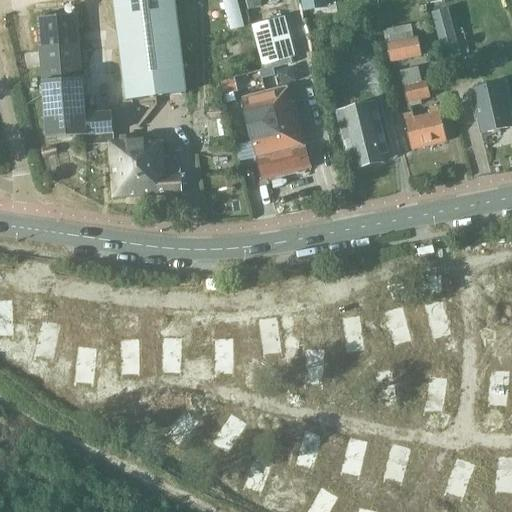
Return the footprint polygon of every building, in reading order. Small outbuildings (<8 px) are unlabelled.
[(172,0),(111,0),(124,101),(185,93),(172,0)] [(237,0),(214,0),(225,39),(247,33),(237,0)] [(322,0),(301,0),(303,10),(323,7),(322,0)] [(446,9),(431,13),(444,60),(459,56),(446,9)] [(45,139),(71,137),(85,136),(86,147),(108,146),(112,201),(181,196),(179,168),(164,169),(162,143),(146,145),(145,141),(113,143),(111,114),(83,116),(75,16),(36,19),(45,139)] [(281,21),(251,29),(262,68),(266,67),(268,77),(291,71),(288,61),(291,61),(281,21)] [(383,30),(387,47),(390,63),(421,56),(418,40),(412,41),(408,25),(383,30)] [(368,29),(349,34),(356,60),(357,60),(365,58),(374,56),(368,29)] [(425,81),(420,82),(416,68),(398,72),(402,87),(407,107),(419,105),(418,101),(429,98),(425,81)] [(233,78),(220,81),(223,93),(236,90),(235,85),(233,78)] [(502,84),(469,92),(476,120),(477,120),(481,135),(511,127),(507,113),(509,113),(502,84)] [(286,89),(240,101),(251,143),(255,159),(261,179),(309,166),(293,104),(290,105),(286,89)] [(429,116),(421,118),(412,120),(410,113),(402,115),(411,151),(445,143),(437,106),(428,108),(429,116)] [(208,109),(209,120),(221,119),(221,108),(208,109)] [(348,131),(358,168),(381,163),(374,133),(376,132),(371,111),(339,119),(342,132),(348,131)] [(54,148),(40,151),(42,159),(56,156),(54,148)] [(500,284),(481,289),(490,324),(510,318),(500,284)] [(445,299),(426,304),(437,339),(456,333),(445,299)] [(21,301),(1,301),(0,337),(21,337),(21,301)] [(402,303),(382,305),(387,341),(407,338),(402,303)] [(363,308),(343,308),(343,344),(363,344),(363,308)] [(64,312),(44,312),(44,347),(64,348),(64,312)] [(142,320),(122,322),(125,358),(145,356),(142,320)] [(291,321),(271,321),(271,357),(291,357),(291,321)] [(165,330),(164,366),(184,367),(185,331),(165,330)] [(241,331),(221,331),(221,367),(241,367),(241,331)] [(86,350),(77,385),(97,390),(105,355),(86,350)] [(327,352),(307,355),(313,390),(333,387),(327,352)] [(511,355),(492,356),(492,391),(511,391),(511,355)] [(388,370),(382,405),(402,408),(408,373),(388,370)] [(431,370),(426,405),(445,408),(451,373),(431,370)] [(193,406),(170,434),(185,447),(209,419),(193,406)] [(235,412),(215,442),(232,453),(252,423),(235,412)] [(305,430),(295,465),(314,470),(324,436),(305,430)] [(351,439),(341,474),(360,480),(370,445),(351,439)] [(398,448),(386,482),(405,489),(417,455),(398,448)] [(511,454),(497,454),(497,490),(511,490),(511,454)] [(255,455),(244,490),(263,496),(274,461),(255,455)] [(456,467),(450,502),(470,505),(475,470),(456,467)] [(337,488),(310,511),(309,511),(340,511),(350,504),(337,488)]
